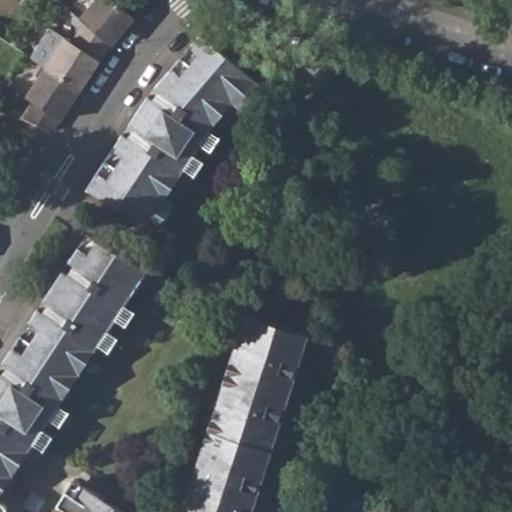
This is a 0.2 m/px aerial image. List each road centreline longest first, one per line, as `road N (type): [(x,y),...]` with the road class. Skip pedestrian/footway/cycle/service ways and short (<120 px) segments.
road 1 (residential): [(189,0),(132,62),(28,228)]
road 2 (residential): [(511,46),(350,0)]
